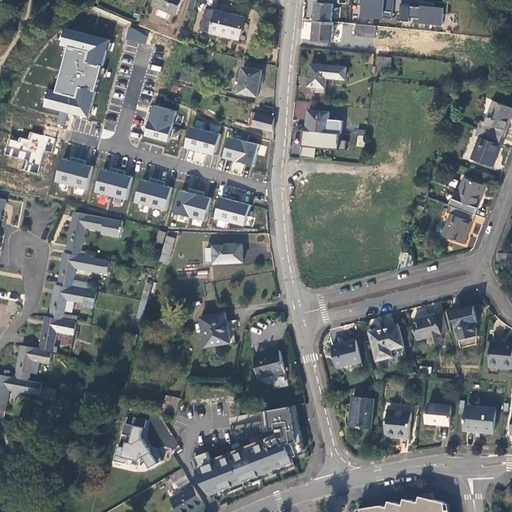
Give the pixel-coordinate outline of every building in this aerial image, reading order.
[(183,0),(155,0),(153,7),(177,16),(183,0)] [(393,0),(357,0),(357,18),(392,21),(393,0)] [(459,4),(432,2),(430,24),(457,27),(459,4)] [(317,3),(315,22),(332,24),(333,5),(317,3)] [(201,31),(210,33),(215,11),(207,9),(201,31)] [(210,33),(239,40),(244,19),(215,11),(210,33)] [(332,43),(334,24),(332,24),(315,22),(313,41),(332,43)] [(355,35),(375,37),(376,28),(356,26),(355,26),(355,35)] [(110,41),(68,29),(63,45),(70,47),(58,92),(51,90),(47,106),(61,110),(58,124),(65,126),(68,112),(89,118),(110,41)] [(392,59),(380,58),(379,66),(391,68),(392,59)] [(308,89),(316,90),(316,88),(325,88),(326,78),(345,80),(347,68),(310,64),(308,89)] [(257,98),(262,72),(243,69),(239,94),(257,98)] [(193,81),(194,74),(181,73),(180,80),(193,81)] [(452,100),(455,90),(437,88),(437,98),(452,100)] [(480,121),(477,128),(502,138),(511,110),(511,107),(492,100),(484,122),(480,121)] [(177,113),(155,107),(153,114),(149,113),(145,127),(149,128),(147,136),(169,142),(177,113)] [(309,111),(307,131),(327,133),(332,133),(337,134),(340,134),(342,134),(343,121),(329,120),(330,113),(309,111)] [(254,126),(273,131),(274,119),(257,114),(254,126)] [(247,124),(235,121),(234,127),(246,130),(247,124)] [(221,136),(192,128),(187,148),(215,156),(221,136)] [(492,166),(502,138),(477,128),(474,136),(478,137),(471,159),(492,166)] [(307,131),(304,131),(301,158),(316,160),(317,149),(346,152),(347,142),(340,141),(340,134),(337,134),(332,133),(327,133),(307,131)] [(8,136),(4,155),(25,160),(23,171),(38,174),(44,149),(52,150),(55,137),(29,132),(27,141),(8,136)] [(259,146),(230,138),(225,158),(254,166),(259,146)] [(71,162),(64,160),(58,182),(87,190),(93,168),(85,166),(86,162),(73,158),(71,162)] [(243,173),(244,163),(232,162),(231,172),(243,173)] [(111,172),(103,170),(97,192),(127,200),(133,178),(125,176),(126,172),(112,168),(111,172)] [(150,183),(143,181),(137,203),(167,211),(172,189),(165,187),(166,182),(152,178),(150,183)] [(452,197),(449,205),(475,214),(485,186),(464,178),(456,199),(452,197)] [(190,193),(182,191),(176,213),(206,221),(212,198),(205,197),(206,193),(191,189),(190,193)] [(251,205),(222,197),(217,218),(245,226),(251,205)] [(464,243),(475,214),(449,205),(446,212),(451,214),(443,235),(464,243)] [(121,226),(122,220),(74,211),(66,251),(80,254),(81,249),(85,226),(102,229),(101,232),(119,236),(120,231),(121,231),(122,227),(121,226)] [(161,241),(164,230),(158,229),(155,239),(161,241)] [(243,260),(243,243),(214,243),(214,245),(215,258),(215,260),(243,260)] [(166,261),(170,247),(162,245),(158,259),(166,261)] [(92,269),(94,257),(86,255),(80,254),(66,251),(64,251),(58,283),(71,286),(72,280),(75,266),(92,269)] [(94,257),(92,269),(107,272),(110,260),(94,257)] [(72,280),(71,286),(87,288),(89,289),(90,284),(72,280)] [(151,283),(144,281),(139,299),(134,315),(141,317),(151,283)] [(84,301),(87,288),(71,286),(58,283),(56,282),(49,315),(71,319),(72,313),(64,311),(67,298),(84,301)] [(87,288),(84,301),(83,304),(93,306),(96,290),(89,289),(87,288)] [(473,305),(451,310),(458,338),(475,334),(475,329),(474,322),(477,321),(473,305)] [(205,344),(235,339),(231,318),(226,319),(225,310),(200,314),(205,344)] [(438,331),(440,330),(436,314),(435,314),(434,311),(419,315),(420,318),(412,320),(416,336),(426,334),(438,331)] [(442,312),(436,314),(440,330),(446,329),(442,312)] [(74,333),(76,320),(71,319),(49,315),(45,314),(39,346),(51,349),(53,350),(57,330),(74,333)] [(397,323),(368,331),(375,359),(391,354),(390,347),(402,344),(397,323)] [(438,331),(426,334),(428,340),(440,337),(438,331)] [(511,341),(501,341),(489,339),(487,364),(510,366),(511,345),(511,341)] [(354,340),(331,345),(336,365),(359,359),(354,340)] [(49,362),(51,349),(39,346),(21,343),(14,375),(28,378),(30,371),(32,361),(32,359),(49,362)] [(281,349),(255,355),(259,375),(286,369),(281,349)] [(39,362),(32,361),(30,371),(37,373),(39,362)] [(25,391),(28,378),(14,375),(0,372),(0,406),(4,407),(7,387),(25,391)] [(42,381),(28,378),(25,391),(39,394),(42,381)] [(55,390),(42,388),(40,397),(54,399),(55,390)] [(172,395),(165,414),(173,416),(180,397),(172,395)] [(348,424),(355,425),(369,426),(372,397),(351,395),(349,422),(348,424)] [(115,404),(110,402),(107,410),(113,412),(115,404)] [(449,404),(426,402),(424,420),(448,423),(449,404)] [(493,407),(465,404),(463,427),(491,430),(493,407)] [(277,428),(278,432),(211,457),(209,450),(196,456),(201,465),(196,467),(213,495),(297,459),(293,454),(307,448),(304,427),(301,428),(298,405),(263,410),(264,418),(261,419),(262,429),(277,428)] [(386,408),(384,432),(407,435),(409,411),(386,408)] [(109,416),(96,411),(92,424),(104,428),(109,416)] [(144,438),(148,418),(135,415),(132,425),(126,422),(124,433),(129,435),(126,448),(119,445),(116,459),(127,462),(129,457),(139,460),(145,455),(152,467),(164,459),(158,449),(153,452),(144,438)] [(178,479),(188,473),(183,467),(174,472),(178,479)] [(181,511),(188,511),(206,502),(195,485),(173,497),(181,511)] [(380,503),(361,506),(361,511),(449,511),(449,507),(445,508),(444,500),(419,494),(417,500),(404,496),(402,502),(388,499),(387,505),(380,503)]
